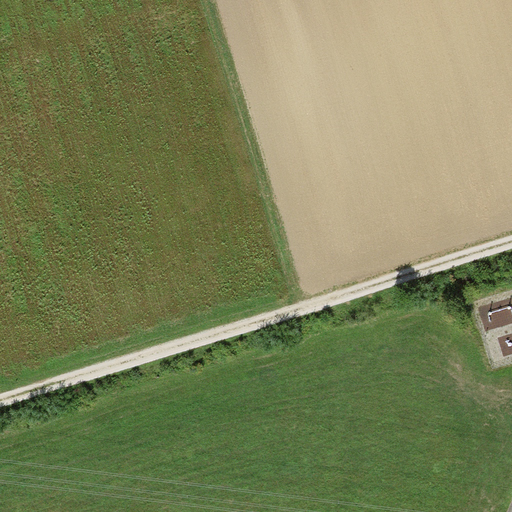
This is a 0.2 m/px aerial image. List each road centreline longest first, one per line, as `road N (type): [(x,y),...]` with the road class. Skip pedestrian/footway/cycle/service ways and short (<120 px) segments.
road 1 (track): [(0,400),(511,239)]
road 2 (track): [(297,307),(205,0)]
